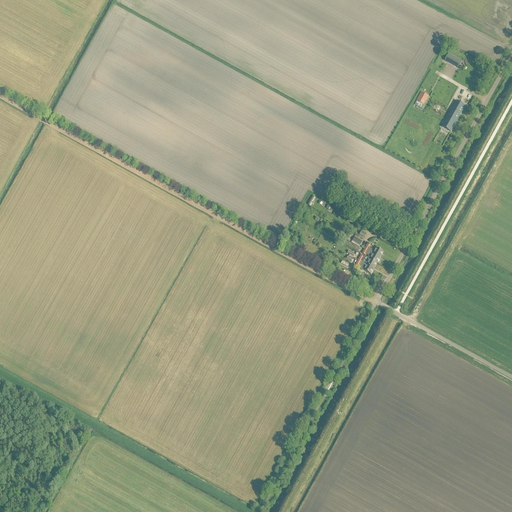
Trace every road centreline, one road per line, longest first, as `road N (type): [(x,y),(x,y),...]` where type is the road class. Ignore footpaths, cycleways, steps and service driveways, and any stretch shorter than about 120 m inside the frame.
road 1 (unclassified): [(511,377),(376,302),(511,53)]
road 2 (track): [(341,285),(0,94)]
road 3 (track): [(284,511),(394,312)]
